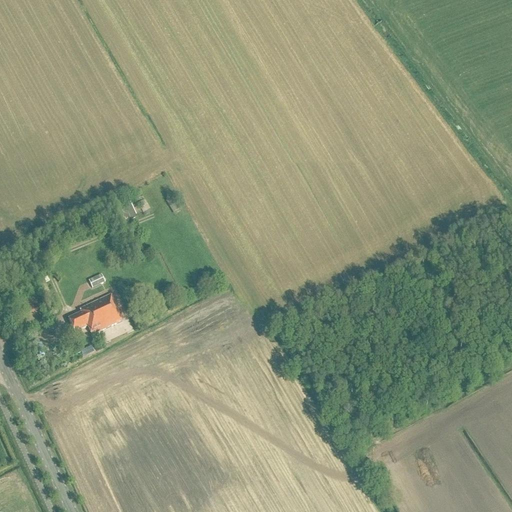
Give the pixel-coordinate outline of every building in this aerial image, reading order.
[(135,198),(124,203),(132,221),(143,216),(135,198)] [(170,216),(177,212),(169,198),(162,202),(170,216)] [(145,252),(134,230),(129,232),(140,255),(145,252)] [(105,284),(101,276),(88,283),(92,291),(105,284)] [(90,336),(122,322),(110,297),(79,311),(81,315),(68,321),(74,334),(87,328),(90,336)] [(12,310),(16,321),(38,312),(34,301),(12,310)]
